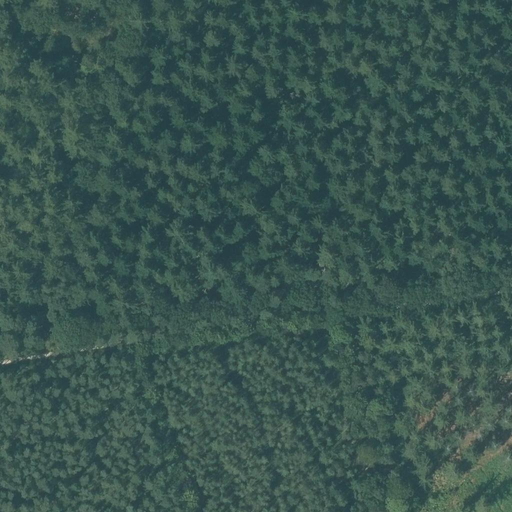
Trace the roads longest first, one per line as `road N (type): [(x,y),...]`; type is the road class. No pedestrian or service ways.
road 1 (track): [(0,329),(285,296),(511,249)]
road 2 (track): [(511,288),(345,303),(0,362)]
road 3 (track): [(126,0),(63,291),(40,324),(45,355)]
road 4 (track): [(345,303),(322,183),(329,97),(315,38),(323,0)]
road 5 (track): [(348,303),(396,511)]
